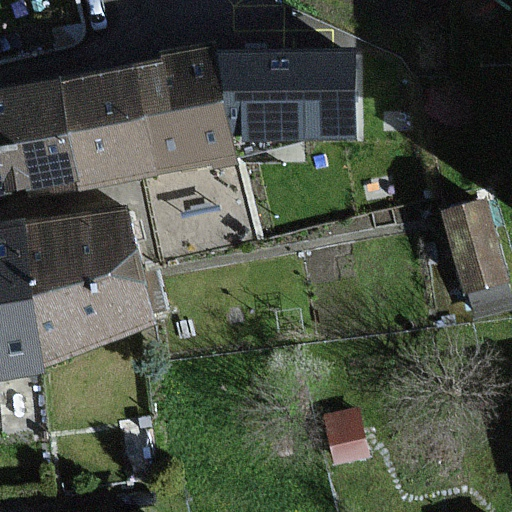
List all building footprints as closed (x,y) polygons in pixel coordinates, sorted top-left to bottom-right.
[(357,135),(357,46),(212,47),(229,136),(357,135)] [(229,136),(212,47),(188,51),(163,56),(165,62),(137,68),(157,171),(233,157),(229,136)] [(157,171),(137,68),(58,83),(78,187),(157,171)] [(53,192),(78,187),(58,83),(0,94),(0,189),(51,179),(53,192)] [(446,197),(462,285),(506,277),(490,189),(446,197)] [(36,217),(60,361),(155,315),(136,201),(36,217)] [(0,371),(60,361),(36,217),(0,223),(0,371)]
